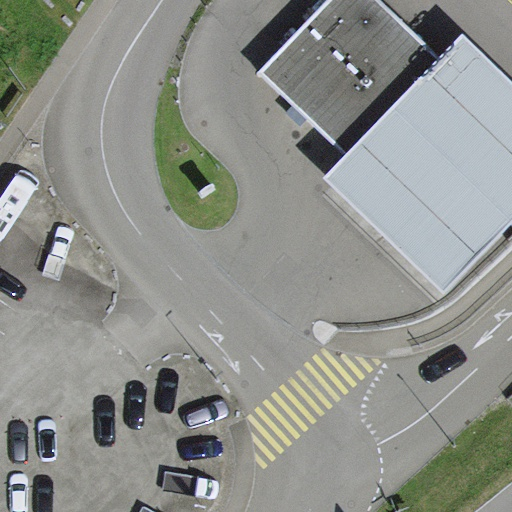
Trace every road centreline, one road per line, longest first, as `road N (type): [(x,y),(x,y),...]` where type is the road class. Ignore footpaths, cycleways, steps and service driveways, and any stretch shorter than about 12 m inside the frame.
road 1 (residential): [(182,279),(124,210),(102,140),(111,86),(162,0)]
road 2 (residential): [(511,336),(411,425),(316,464)]
road 3 (residential): [(316,464),(295,403),(182,279)]
